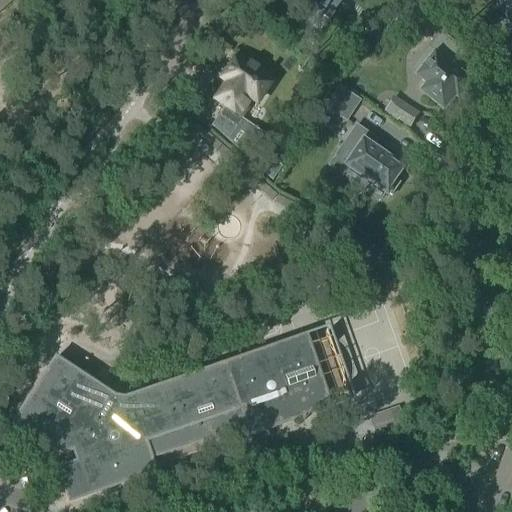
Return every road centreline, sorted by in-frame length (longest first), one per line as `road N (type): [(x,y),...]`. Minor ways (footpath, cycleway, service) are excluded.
road 1 (residential): [(35,235),(206,0)]
road 2 (tertiary): [(511,192),(494,231),(486,279),(495,354),(511,397)]
road 3 (residential): [(502,472),(349,511)]
